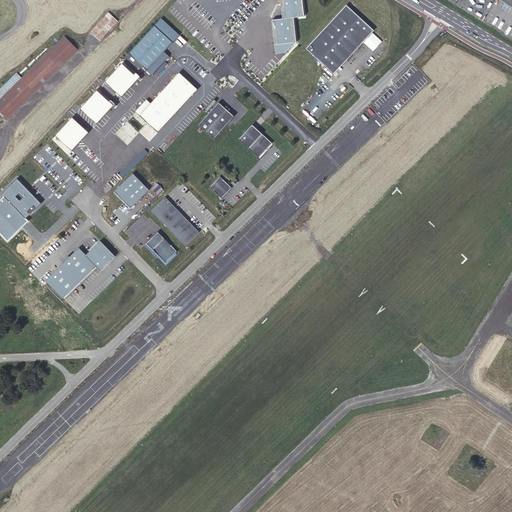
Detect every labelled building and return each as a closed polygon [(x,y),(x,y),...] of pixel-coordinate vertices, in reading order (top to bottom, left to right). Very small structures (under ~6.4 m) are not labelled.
[(304,17),(302,0),(280,0),(282,19),(293,18),(304,17)] [(346,5),(306,49),(333,74),(342,65),(374,30),(346,5)] [(118,21),(108,13),(90,32),(95,36),(100,41),(118,21)] [(161,18),(154,26),(173,43),(179,35),(161,18)] [(296,42),(293,18),(282,19),(272,20),(275,45),(296,42)] [(173,43),(154,26),(129,54),(152,75),(169,56),(164,52),(173,43)] [(78,50),(64,36),(21,78),(17,73),(0,89),(0,113),(2,115),(6,120),(78,50)] [(135,75),(122,64),(105,82),(121,97),(138,79),(135,75)] [(135,112),(158,133),(198,90),(179,72),(151,103),(147,99),(135,112)] [(110,102),(97,91),(80,109),(97,124),(114,106),(110,102)] [(218,102),(198,125),(214,139),(234,116),(218,102)] [(89,133),(72,117),(55,136),(72,151),(89,133)] [(239,139),(259,158),(262,154),(272,143),(252,125),(239,139)] [(145,149),(119,175),(122,178),(148,153),(145,149)] [(149,190),(133,173),(115,191),(131,208),(149,190)] [(210,187),(222,198),(230,189),(232,188),(220,176),(210,187)] [(41,203),(17,178),(3,193),(5,195),(0,200),(0,232),(8,241),(29,221),(26,218),(41,203)] [(188,221),(165,197),(151,210),(185,246),(199,232),(188,221)] [(177,252),(158,232),(146,243),(166,263),(177,252)] [(115,256),(100,241),(86,255),(80,250),(47,281),(63,298),(96,266),(100,271),(115,256)]
